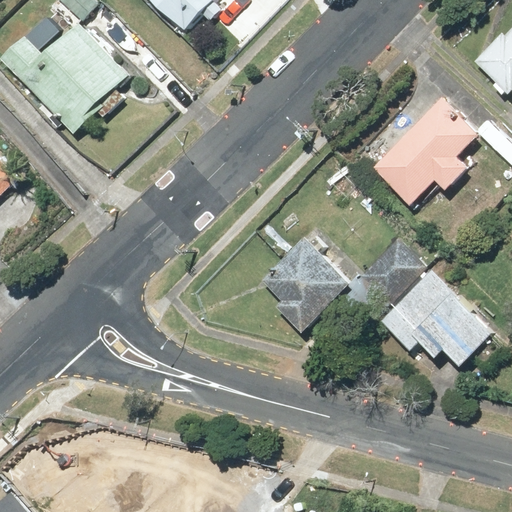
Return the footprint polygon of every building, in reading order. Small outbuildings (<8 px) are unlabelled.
[(154,0),(188,33),(220,0),(154,0)] [(77,2),(10,62),(76,137),(144,77),(77,2)] [(511,32),(483,61),(511,90),(511,32)] [(483,138),(448,102),(379,169),(418,209),(446,183),(456,194),(480,171),(465,156),(483,138)] [(0,154),(0,200),(23,180),(0,154)] [(427,227),(448,249),(466,233),(455,221),(461,216),(451,205),(427,227)] [(359,284),(312,237),(267,283),(286,303),(281,308),(308,335),(337,305),(354,322),(379,297),(362,280),(359,284)] [(435,270),(405,240),(365,279),(395,309),(435,270)] [(503,338),(437,274),(389,324),(422,356),(431,347),(445,360),(455,349),(474,368),(503,338)] [(140,503),(85,445),(32,495),(47,511),(185,511),(160,484),(140,503)] [(0,511),(19,511),(5,497),(0,502),(0,511)]
